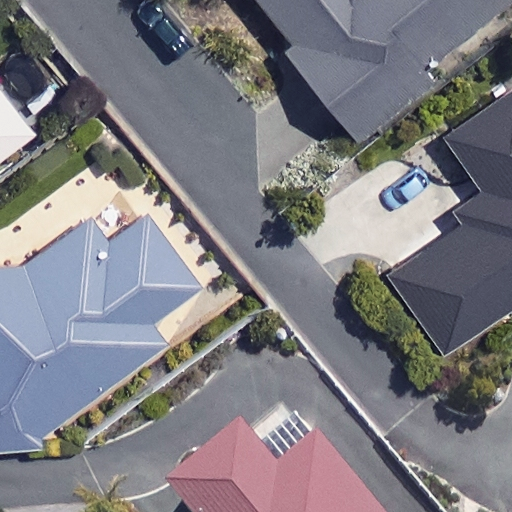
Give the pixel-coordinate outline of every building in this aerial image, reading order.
[(480,0),(255,0),(282,32),(274,39),(347,130),(421,70),(410,57),(480,0)] [(511,88),(504,79),(435,130),(481,193),(385,263),(444,344),(511,294),(511,88)] [(0,145),(26,125),(0,90),(0,145)] [(190,277),(134,205),(96,234),(77,209),(17,255),(0,256),(0,439),(27,438),(33,425),(150,343),(147,309),(190,277)] [(261,452),(243,430),(165,495),(178,511),(372,511),(297,422),(261,452)]
